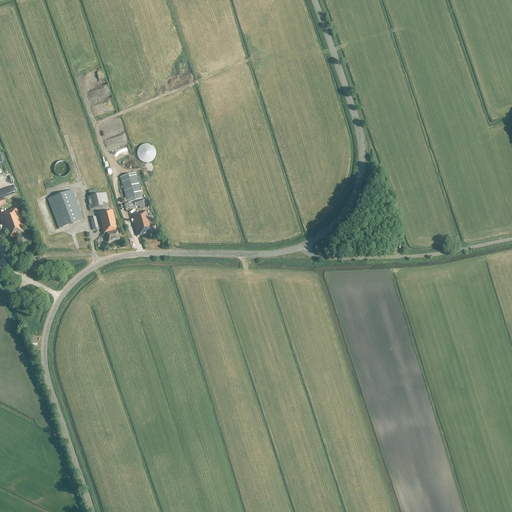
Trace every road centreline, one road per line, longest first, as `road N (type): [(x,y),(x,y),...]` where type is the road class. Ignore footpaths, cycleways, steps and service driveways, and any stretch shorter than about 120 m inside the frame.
road 1 (tertiary): [(61,298),(80,275),(116,258),(286,252),(339,221),(354,199),(361,144),(314,0)]
road 2 (tertiary): [(92,511),(48,382),(48,326),(61,298)]
